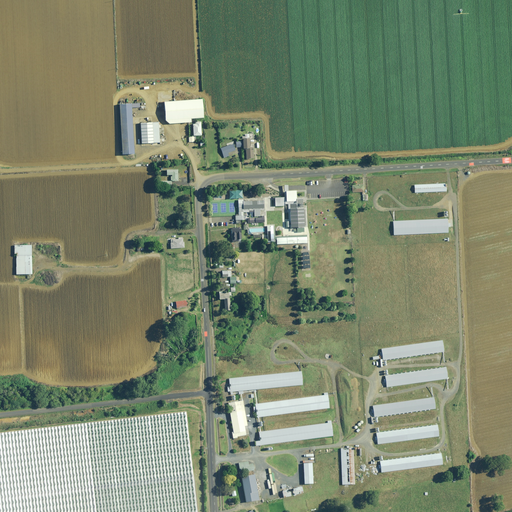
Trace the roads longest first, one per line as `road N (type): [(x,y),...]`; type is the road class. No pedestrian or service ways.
road 1 (tertiary): [(209,392),(198,203),(206,182),(511,160)]
road 2 (residential): [(0,415),(209,392)]
road 3 (tertiary): [(214,511),(209,392)]
